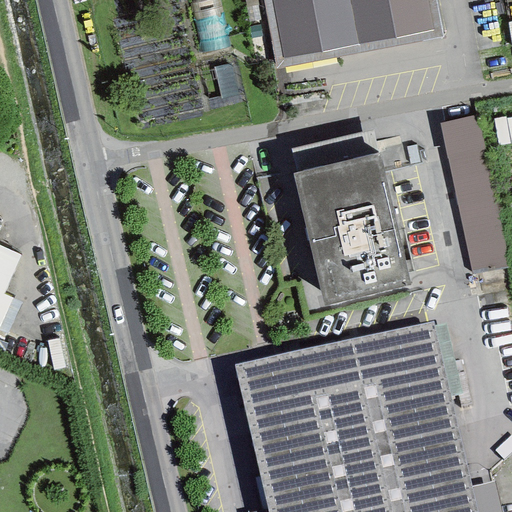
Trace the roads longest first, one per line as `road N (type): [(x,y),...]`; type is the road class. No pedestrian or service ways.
road 1 (unclassified): [(86,161),(511,83)]
road 2 (tertiary): [(86,161),(171,511)]
road 3 (unknown): [(149,150),(197,372)]
road 4 (unknown): [(215,138),(265,355)]
road 5 (unknown): [(423,99),(463,307)]
road 6 (unknown): [(265,355),(463,307)]
road 7 (tertiary): [(47,0),(86,161)]
road 8 (unknown): [(197,372),(228,511)]
road 9 (unknown): [(463,307),(489,413),(499,430),(511,433)]
